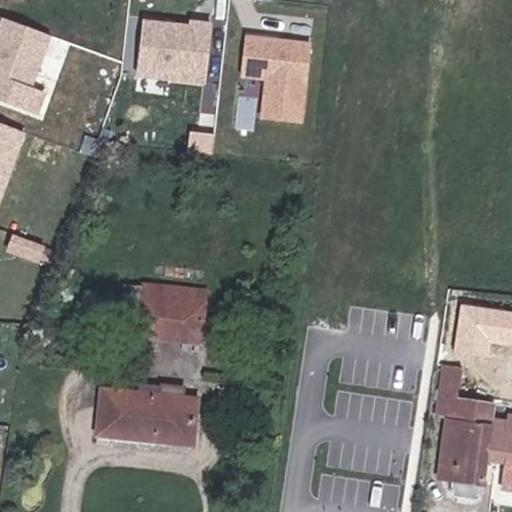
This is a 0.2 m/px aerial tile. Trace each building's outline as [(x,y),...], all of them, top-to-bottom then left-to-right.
[(50,36),(4,19),(0,29),(0,99),(37,114),(44,95),(30,89),(50,36)] [(191,28),(145,22),(140,68),(172,72),(171,80),(204,84),(209,25),(191,23),(191,28)] [(311,45),(247,38),(243,77),(267,80),(263,118),(302,123),(311,45)] [(172,72),(140,68),(139,76),(171,80),(172,72)] [(0,198),(25,133),(0,123),(0,198)] [(145,285),(144,297),(203,303),(205,292),(145,285)] [(123,294),(120,322),(134,324),(138,296),(123,294)] [(468,294),(465,319),(490,322),(493,298),(468,294)] [(203,303),(144,297),(140,337),(199,343),(203,303)] [(487,361),(500,363),(504,340),(491,338),(487,361)] [(492,425),(487,463),(511,465),(511,416),(509,416),(508,420),(494,418),(498,385),(487,384),(489,366),(463,363),(462,368),(455,420),(492,425)] [(450,480),(484,485),(487,463),(492,425),(455,420),(462,368),(443,365),(436,418),(447,419),(439,479),(450,480)] [(139,395),(184,400),(185,388),(161,385),(161,390),(140,387),(139,395)] [(196,401),(184,400),(139,395),(102,390),(97,434),(191,445),(196,401)] [(482,498),(484,485),(450,480),(451,492),(454,498),(478,501),(482,498)]
